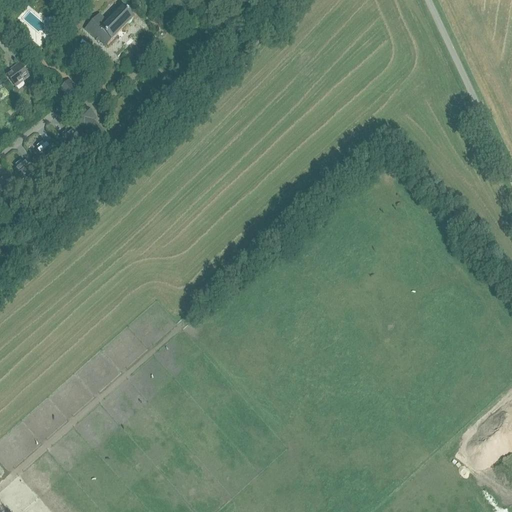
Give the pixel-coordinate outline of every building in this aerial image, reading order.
[(105,49),(108,46),(134,20),(123,9),(108,24),(100,15),(84,31),(97,44),(99,42),(105,49)] [(16,60),(23,69),(28,65),(21,56),(16,60)] [(27,76),(26,75),(20,67),(19,67),(18,65),(13,69),(15,71),(7,77),(16,88),(24,82),(23,79),(27,76)] [(44,86),(38,79),(35,81),(36,83),(36,84),(40,89),(44,86)] [(60,90),(75,105),(83,97),(68,82),(60,90)] [(85,109),(74,120),(105,151),(114,142),(93,121),(95,119),(85,109)] [(67,132),(62,136),(64,139),(61,142),(68,151),(80,142),(73,133),(70,135),(67,132)] [(42,144),(37,148),(40,151),(36,154),(44,163),(55,154),(48,145),(45,147),(42,144)] [(79,164),(75,158),(70,162),(75,168),(79,164)] [(21,162),(16,166),(18,169),(15,172),(22,181),(34,172),(27,163),(23,165),(21,162)] [(54,176),(50,170),(46,173),(50,179),(54,176)] [(0,180),(0,197),(12,189),(4,179),(1,182),(0,180)] [(33,195),(29,189),(24,192),(29,198),(33,195)] [(1,210),(6,215),(12,210),(6,205),(1,210)]
